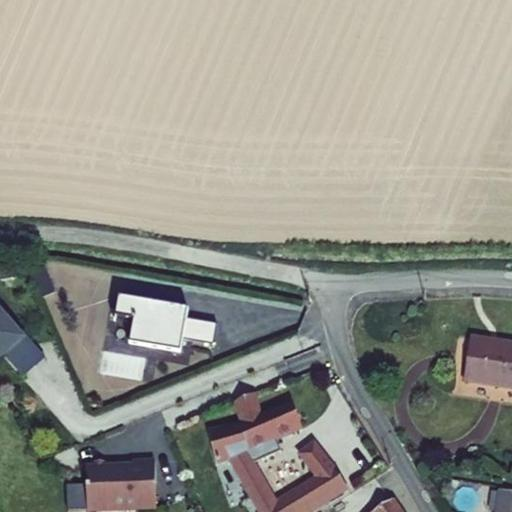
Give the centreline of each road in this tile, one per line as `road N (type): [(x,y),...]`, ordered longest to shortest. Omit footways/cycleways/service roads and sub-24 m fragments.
road 1 (residential): [(511,278),(327,282),(350,376),(431,511)]
road 2 (track): [(327,282),(89,236),(0,235)]
